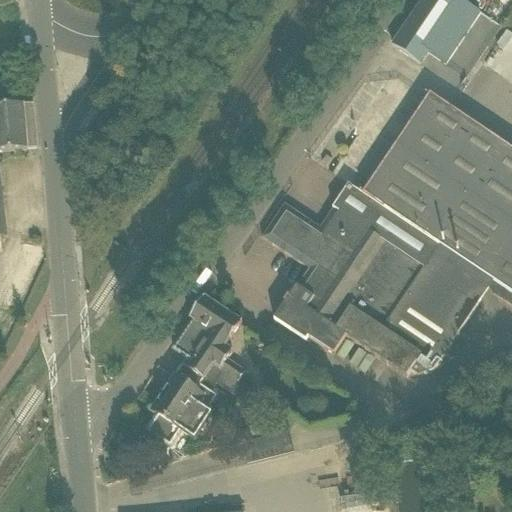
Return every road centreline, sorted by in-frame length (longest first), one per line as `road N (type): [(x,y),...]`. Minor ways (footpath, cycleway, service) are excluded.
road 1 (unclassified): [(75,419),(105,415),(398,0)]
road 2 (residential): [(75,419),(53,138)]
road 3 (unknown): [(82,502),(238,478),(270,484),(294,511)]
road 4 (unclassified): [(132,26),(53,138)]
road 5 (residential): [(53,138),(39,16)]
